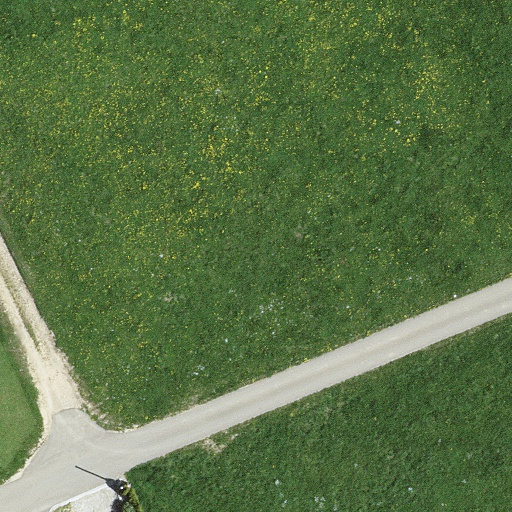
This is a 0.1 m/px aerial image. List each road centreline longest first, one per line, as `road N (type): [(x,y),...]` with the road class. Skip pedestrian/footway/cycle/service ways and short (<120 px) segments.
road 1 (unclassified): [(511,297),(0,504)]
road 2 (track): [(82,471),(0,283)]
